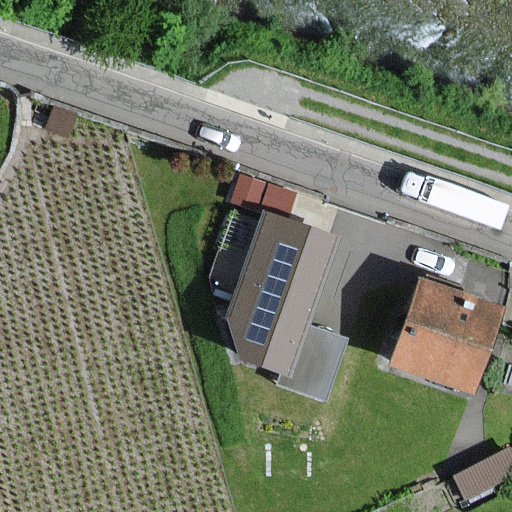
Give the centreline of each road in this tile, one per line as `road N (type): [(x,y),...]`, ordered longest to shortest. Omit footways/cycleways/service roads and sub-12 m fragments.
road 1 (unclassified): [(0,58),(511,237)]
road 2 (track): [(511,168),(259,85),(239,140)]
